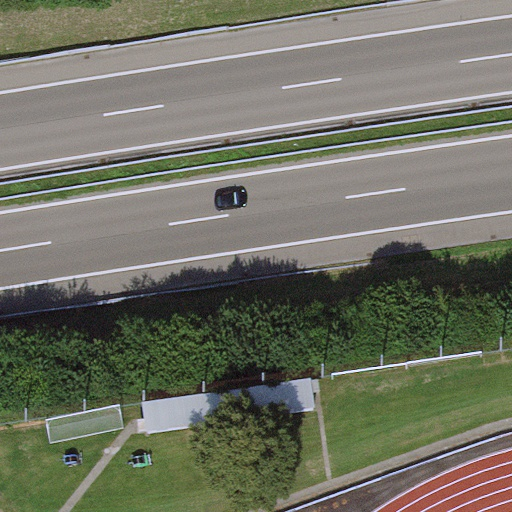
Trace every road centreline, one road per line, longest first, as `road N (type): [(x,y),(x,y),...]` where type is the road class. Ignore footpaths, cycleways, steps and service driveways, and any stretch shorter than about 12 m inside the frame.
road 1 (motorway): [(511,56),(0,132)]
road 2 (motorway): [(0,251),(511,176)]
